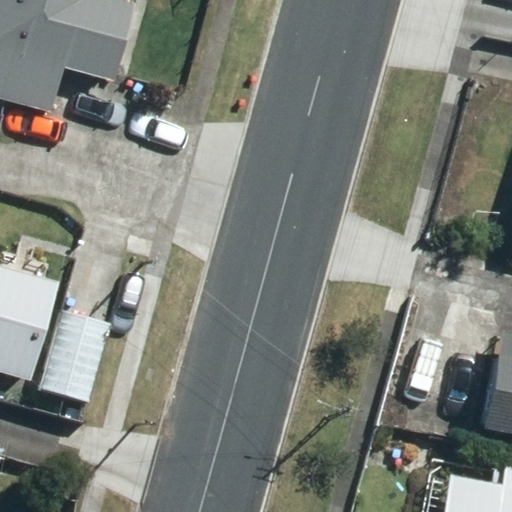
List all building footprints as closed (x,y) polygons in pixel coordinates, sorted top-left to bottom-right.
[(4,0),(0,15),(0,37),(0,38),(0,98),(55,114),(69,65),(120,80),(142,3),(130,0),(4,0)] [(511,203),(502,253),(511,254),(511,203)] [(73,278),(0,257),(0,369),(44,382),(73,278)] [(118,316),(72,304),(50,387),(96,399),(118,316)] [(511,349),(482,342),(457,439),(511,453),(511,349)] [(0,486),(13,441),(0,437),(0,486)] [(511,511),(511,479),(480,471),(473,496),(421,481),(412,511),(511,511)]
